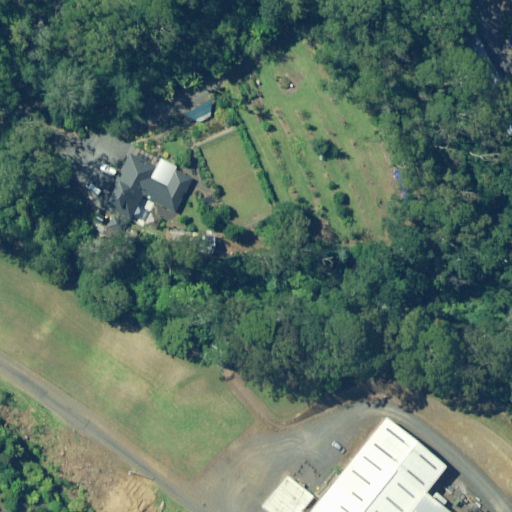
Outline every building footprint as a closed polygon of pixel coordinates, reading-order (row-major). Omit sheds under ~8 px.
[(502,85),(455,5),(426,22),(473,102),(502,85)] [(511,91),(497,93),(502,135),(511,133),(511,91)] [(117,241),(128,219),(139,196),(173,212),(190,178),(183,175),(185,172),(157,159),(153,166),(126,153),(111,182),(102,202),(112,208),(110,211),(112,212),(101,233),(117,241)] [(146,211),(141,223),(155,230),(160,218),(146,211)] [(449,456),(380,404),(299,511),(464,511),(427,484),(449,456)]
